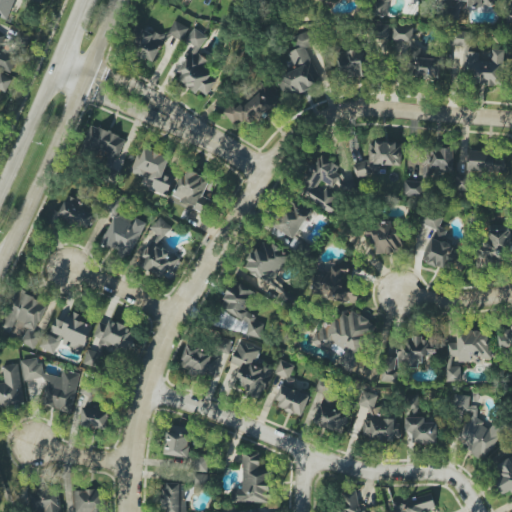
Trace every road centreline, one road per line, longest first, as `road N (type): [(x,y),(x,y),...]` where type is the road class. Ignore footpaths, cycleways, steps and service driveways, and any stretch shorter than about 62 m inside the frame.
road 1 (residential): [(130,511),(128,463),(159,351),(296,135),(336,112),(381,107),(511,117)]
road 2 (residential): [(145,392),(353,469),(445,475),(467,490),(478,511)]
road 3 (secondary): [(0,273),(118,0)]
road 4 (residential): [(267,170),(57,62)]
road 5 (secondary): [(82,0),(0,192)]
